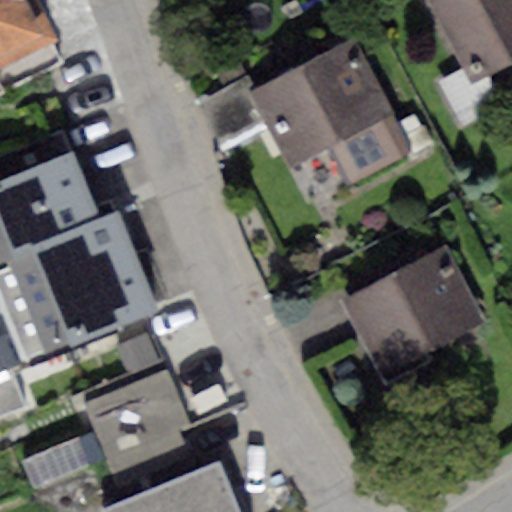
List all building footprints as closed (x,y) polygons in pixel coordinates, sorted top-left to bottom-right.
[(0,0),(0,67),(55,41),(36,0),(0,0)] [(511,0),(430,0),(429,1),(470,82),(511,61),(511,0)] [(353,41),(253,93),(290,167),(329,147),(348,185),(411,153),(353,41)] [(73,152),(0,180),(0,260),(10,257),(14,267),(0,272),(0,297),(26,364),(161,312),(120,208),(99,216),(73,152)] [(446,246),(341,299),(381,376),(485,323),(446,246)] [(165,369),(82,402),(104,457),(179,427),(187,424),(165,369)] [(179,427),(104,457),(115,485),(190,454),(179,427)] [(239,511),(219,462),(102,506),(102,511),(239,511)]
